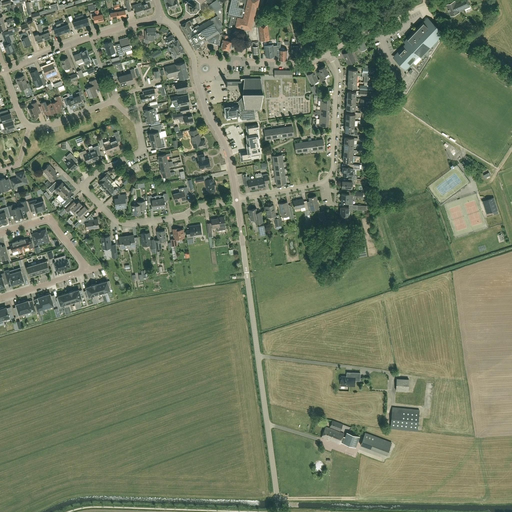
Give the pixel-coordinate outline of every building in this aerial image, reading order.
[(164,0),(167,9),(173,8),(179,6),(177,0),(164,0)] [(216,0),(208,5),(211,10),(213,11),(214,11),(221,7),(216,0)] [(258,7),(259,0),(231,0),(228,16),(231,17),(229,27),(242,30),(242,27),(251,29),(256,6),(258,7)] [(451,16),(465,9),(466,13),(472,10),(471,7),(467,0),(456,0),(446,5),(451,16)] [(120,8),(119,4),(118,1),(116,2),(116,4),(117,8),(118,11),(119,17),(126,15),(125,10),(122,10),(121,8),(120,8)] [(142,5),(141,3),(141,2),(132,6),(133,10),(135,9),(136,12),(135,13),(135,15),(137,15),(138,16),(145,13),(142,5)] [(142,5),(145,13),(152,11),(149,2),(142,5),(141,3),(142,5)] [(93,3),(88,3),(89,11),(96,10),(95,4),(93,5),(93,3)] [(95,11),(95,15),(93,16),(94,22),(103,20),(102,14),(99,15),(98,10),(95,11)] [(191,27),(193,26),(190,20),(186,22),(181,25),(196,49),(200,46),(199,45),(207,40),(209,42),(214,43),(217,43),(217,45),(217,44),(219,45),(221,37),(220,37),(220,35),(219,33),(222,31),(220,27),(223,26),(217,16),(210,19),(199,26),(198,25),(192,29),(191,27)] [(415,58),(421,53),(423,55),(434,44),(444,33),(427,18),(418,28),(407,39),(409,41),(394,56),(400,62),(399,63),(400,64),(401,62),(407,68),(413,62),(412,62),(415,58)] [(4,22),(0,23),(0,30),(6,29),(5,25),(8,25),(7,23),(14,21),(11,22),(10,19),(6,20),(7,22),(7,21),(6,22),(4,22)] [(59,21),(55,23),(57,29),(54,30),(56,35),(63,32),(61,27),(60,24),(59,21)] [(61,27),(63,32),(70,30),(68,24),(61,27)] [(267,45),(266,41),(269,40),(267,25),(259,27),(261,41),(264,41),(264,46),(266,57),(274,56),(274,57),(277,58),(277,54),(277,47),(277,45),(273,46),(273,44),(267,45)] [(469,32),(466,30),(460,26),(457,30),(463,34),(466,36),(469,32)] [(147,28),(147,30),(145,30),(145,39),(144,39),(144,42),(145,43),(148,43),(149,42),(149,40),(154,40),(158,33),(156,33),(156,27),(147,28)] [(253,42),(259,42),(257,27),(255,28),(256,39),(249,40),(250,45),(253,45),(253,42)] [(44,30),(45,33),(42,34),(44,40),(51,37),(49,32),(48,29),(44,30)] [(6,36),(3,37),(6,44),(4,45),(7,54),(14,52),(10,43),(9,39),(11,38),(9,35),(9,34),(9,32),(8,31),(5,32),(6,36)] [(23,32),(19,34),(21,38),(25,48),(31,45),(28,36),(25,37),(23,32)] [(42,34),(39,35),(38,33),(34,35),(35,37),(37,43),(44,40),(42,34)] [(168,45),(176,40),(172,34),(164,40),(168,45)] [(224,35),(221,48),(229,50),(231,41),(232,38),(227,37),(227,35),(224,35)] [(121,46),(116,47),(119,56),(124,55),(123,52),(132,50),(128,37),(119,40),(121,46)] [(177,39),(176,40),(168,45),(169,47),(170,49),(173,47),(174,47),(177,51),(182,47),(177,39)] [(277,41),(277,45),(277,47),(277,54),(277,58),(279,58),(279,60),(287,60),(287,50),(280,50),(281,41),(277,41)] [(363,41),(357,43),(360,50),(366,47),(363,41)] [(112,42),(104,44),(108,55),(115,53),(112,42)] [(169,47),(166,49),(168,52),(171,51),(172,53),(170,54),(173,59),(175,58),(185,52),(182,47),(177,51),(174,47),(173,47),(170,49),(169,47)] [(83,61),(85,66),(91,63),(86,50),(80,53),(83,61)] [(351,50),(343,54),(347,64),(355,61),(351,50)] [(83,61),(80,53),(74,55),(77,64),(83,61)] [(71,67),(67,58),(61,60),(64,69),(65,69),(71,67)] [(182,70),(187,69),(185,62),(165,67),(167,74),(176,71),(176,72),(178,72),(178,71),(182,70)] [(43,68),(44,72),(42,73),(44,78),(49,76),(48,74),(52,73),(53,74),(55,73),(56,72),(55,71),(56,71),(53,64),(43,68)] [(325,66),(319,69),(320,71),(317,72),(321,81),(326,78),(325,75),(328,73),(325,66)] [(363,67),(363,69),(362,73),(364,73),(364,76),(367,76),(368,73),(368,72),(370,72),(370,68),(363,67)] [(125,75),(128,84),(134,82),(132,76),(135,75),(134,69),(130,70),(131,73),(125,75)] [(188,76),(187,69),(182,70),(178,71),(178,72),(176,72),(176,71),(167,74),(167,77),(178,75),(179,79),(188,76)] [(44,78),(41,79),(37,70),(34,71),(34,70),(33,70),(31,71),(31,72),(30,73),(36,87),(42,84),(43,86),(47,84),(44,78)] [(282,78),(282,77),(292,77),(292,70),(274,70),(274,77),(278,77),(278,78),(282,78)] [(314,71),(307,74),(312,83),(318,80),(314,71)] [(72,75),(70,76),(71,78),(68,79),(69,82),(78,78),(76,73),(72,75)] [(29,82),(27,83),(23,75),(16,78),(21,89),(27,87),(28,91),(25,92),(27,96),(31,95),(32,97),(34,96),(29,82)] [(128,84),(125,75),(119,77),(121,86),(128,84)] [(261,79),(241,79),(241,85),(244,85),(242,90),(243,97),(242,98),(238,102),(239,105),(239,116),(242,115),(242,119),(254,118),(254,113),(255,113),(254,111),(258,111),(258,108),(261,108),(262,97),(263,90),(261,79)] [(91,86),(86,89),(89,98),(97,95),(94,87),(97,85),(95,80),(90,82),(91,86)] [(177,94),(182,93),(181,90),(188,88),(189,87),(188,85),(187,84),(186,81),(175,84),(177,94)] [(145,94),(141,94),(142,102),(146,101),(147,101),(148,101),(149,100),(152,100),(151,96),(155,95),(154,89),(144,91),(145,94)] [(73,97),(77,106),(83,104),(81,98),(84,97),(81,91),(76,93),(77,96),(73,97)] [(178,96),(171,97),(172,102),(174,102),(179,101),(180,106),(190,104),(188,95),(178,97),(178,96)] [(51,103),(55,113),(61,110),(59,106),(62,104),(59,96),(54,98),(56,101),(51,103)] [(77,106),(73,97),(69,99),(68,96),(63,98),(65,104),(69,103),(71,108),(77,106)] [(320,106),(330,106),(330,99),(321,99),(321,98),(318,98),(318,101),(320,101),(320,106)] [(40,103),(41,106),(39,106),(41,111),(43,110),(44,112),(46,111),(48,115),(54,112),(54,113),(55,113),(51,103),(47,105),(45,101),(40,103)] [(36,109),(39,108),(37,102),(32,104),(33,107),(28,109),(32,119),(39,116),(36,109)] [(150,109),(144,110),(146,116),(155,114),(154,108),(158,107),(158,104),(149,105),(150,109)] [(239,116),(239,105),(225,107),(226,117),(239,116)] [(4,111),(0,111),(0,119),(2,119),(3,123),(13,120),(10,113),(5,114),(4,111)] [(155,114),(146,116),(147,123),(153,122),(154,125),(160,124),(160,120),(156,121),(155,114)] [(184,117),(179,118),(180,122),(185,121),(186,124),(194,123),(192,115),(184,117)] [(5,129),(3,129),(4,134),(11,131),(14,130),(11,131),(10,128),(11,127),(13,127),(15,126),(13,120),(3,123),(5,129)] [(161,131),(160,128),(162,128),(161,124),(154,126),(155,132),(149,133),(151,140),(160,138),(163,137),(161,131)] [(247,151),(240,152),(240,154),(242,154),(242,157),(240,157),(241,161),(251,159),(259,158),(259,153),(260,153),(260,149),(258,150),(257,142),(258,141),(257,133),(258,133),(257,128),(258,128),(258,124),(246,126),(246,130),(249,130),(249,132),(247,132),(247,134),(246,134),(246,136),(248,136),(249,139),(247,139),(247,142),(246,143),(247,151)] [(285,127),(287,137),(294,136),(292,126),(285,127)] [(354,126),(345,126),(345,132),(351,132),(351,135),(357,135),(357,130),(354,130),(354,126)] [(285,127),(278,128),(280,138),(287,137),(285,127)] [(278,128),(271,129),(273,139),(280,138),(278,128)] [(273,139),(271,129),(264,130),(265,140),(273,139)] [(190,135),(191,135),(194,148),(200,146),(201,148),(206,147),(205,140),(200,141),(199,139),(200,139),(199,134),(198,135),(197,130),(189,132),(190,135)] [(114,133),(114,135),(116,139),(110,141),(113,151),(120,149),(117,142),(120,141),(121,140),(118,131),(114,133)] [(113,151),(110,141),(103,144),(101,138),(98,139),(101,146),(104,145),(107,154),(113,151)] [(161,144),(160,138),(151,140),(152,146),(158,145),(159,148),(165,147),(165,143),(161,144)] [(323,139),(315,140),(317,150),(324,149),(323,139)] [(317,150),(315,140),(309,141),(310,151),(317,150)] [(309,141),(302,142),(303,152),(310,151),(309,141)] [(303,152),(302,142),(295,143),(296,153),(303,152)] [(90,152),(93,161),(99,159),(97,153),(100,152),(98,145),(89,149),(90,152)] [(93,161),(90,152),(87,153),(86,151),(85,150),(78,153),(81,159),(85,158),(87,163),(93,161)] [(70,153),(66,157),(69,161),(65,164),(72,171),(77,166),(73,161),(76,159),(70,153)] [(166,154),(158,156),(159,159),(157,160),(158,162),(167,159),(166,156),(171,155),(170,153),(166,154)] [(199,160),(198,160),(199,168),(210,165),(209,158),(205,159),(204,154),(198,155),(199,160)] [(273,164),(283,162),(282,155),(272,156),(273,164)] [(283,162),(273,164),(274,171),(284,169),(283,162)] [(172,164),(160,166),(161,169),(160,170),(160,172),(170,170),(169,167),(173,166),(172,164)] [(343,167),(342,175),(353,175),(353,169),(355,169),(356,168),(359,169),(360,164),(347,164),(347,167),(343,167)] [(49,165),(43,171),(50,178),(49,179),(52,182),(57,177),(54,174),(56,172),(49,165)] [(285,176),(284,169),(274,171),(275,178),(285,176)] [(23,172),(16,174),(18,178),(16,178),(15,178),(11,180),(13,187),(27,183),(25,173),(23,172)] [(100,176),(102,178),(104,181),(99,185),(103,190),(113,181),(107,174),(106,172),(100,176)] [(258,188),(256,179),(250,180),(250,177),(246,178),(246,174),(242,175),(244,181),(248,180),(250,190),(252,189),(253,190),(254,190),(255,189),(258,188)] [(262,177),(256,179),(258,188),(260,188),(261,188),(263,188),(263,187),(265,187),(264,180),(268,179),(267,174),(261,175),(262,177)] [(285,176),(275,178),(276,185),(286,183),(285,176)] [(0,177),(0,183),(2,191),(11,188),(9,179),(5,180),(5,178),(2,179),(0,178),(0,177)] [(207,193),(215,191),(213,179),(205,180),(207,193)] [(113,181),(103,190),(108,195),(112,191),(115,194),(120,189),(115,184),(114,181),(113,181)] [(57,197),(67,188),(62,183),(57,187),(54,184),(48,189),(52,193),(55,190),(60,195),(57,197)] [(173,194),(175,202),(181,200),(181,201),(186,200),(185,194),(189,193),(187,187),(179,189),(180,192),(173,194)] [(67,188),(57,197),(62,201),(61,203),(65,207),(69,202),(70,201),(67,197),(72,193),(67,188)] [(340,197),(340,201),(341,201),(345,202),(345,204),(344,204),(353,204),(352,204),(352,198),(353,198),(353,195),(357,195),(357,197),(362,198),(362,197),(362,192),(351,192),(351,194),(349,194),(345,194),(346,193),(345,193),(345,194),(341,193),(341,197),(340,197)] [(159,195),(157,195),(159,208),(165,207),(164,201),(169,200),(167,193),(163,194),(163,195),(162,196),(161,195),(159,195)] [(126,194),(119,195),(120,198),(115,199),(116,209),(126,208),(125,201),(127,201),(126,194)] [(153,197),(151,196),(151,195),(148,196),(148,203),(152,202),(153,209),(159,208),(157,195),(156,195),(154,196),(153,197)] [(309,201),(307,202),(307,206),(308,210),(308,211),(311,210),(319,209),(316,196),(309,198),(309,201)] [(498,213),(497,210),(493,198),(486,200),(490,212),(493,211),(494,215),(498,213)] [(303,199),(293,201),(294,205),(295,209),(304,207),(305,210),(308,210),(307,206),(307,202),(306,201),(303,202),(303,199)] [(69,202),(65,207),(64,208),(67,211),(68,212),(70,210),(74,214),(75,212),(76,212),(83,205),(78,200),(72,206),(69,202)] [(18,207),(21,217),(27,215),(25,210),(26,209),(28,208),(26,201),(20,203),(21,206),(18,207)] [(35,211),(36,213),(46,210),(43,201),(34,204),(33,201),(28,202),(31,212),(35,211)] [(139,205),(132,206),(133,215),(141,214),(140,209),(146,209),(145,201),(139,202),(139,205)] [(287,202),(279,204),(282,217),(289,216),(289,217),(289,218),(290,218),(293,217),(292,210),(289,210),(287,202)] [(13,205),(7,207),(9,214),(12,213),(13,214),(15,219),(21,217),(18,207),(14,208),(13,205)] [(83,205),(76,212),(79,215),(78,216),(77,219),(80,223),(85,218),(83,215),(88,210),(83,205)] [(273,205),(265,207),(267,217),(273,216),(276,216),(276,215),(273,205)] [(348,205),(348,207),(340,207),(340,215),(349,215),(349,211),(353,211),(353,209),(357,209),(357,205),(348,205)] [(2,211),(0,211),(0,217),(2,223),(8,221),(6,215),(9,214),(7,207),(2,208),(2,211)] [(256,208),(248,210),(251,220),(255,219),(256,224),(263,222),(260,212),(257,212),(256,208)] [(98,228),(97,219),(93,220),(93,218),(90,215),(82,222),(83,224),(86,223),(87,229),(98,228)] [(210,223),(207,223),(208,232),(207,232),(208,237),(212,237),(211,232),(211,228),(212,228),(216,227),(216,230),(217,230),(225,229),(225,228),(224,217),(219,217),(219,218),(211,219),(212,223),(210,223)] [(200,225),(189,226),(190,230),(186,231),(187,239),(193,238),(193,235),(202,234),(200,225)] [(171,246),(173,245),(175,245),(177,245),(176,239),(184,238),(183,229),(179,230),(179,228),(173,229),(174,239),(171,239),(171,246)] [(157,251),(156,248),(161,248),(160,241),(166,240),(165,230),(157,231),(158,240),(154,240),(156,248),(155,248),(156,252),(160,251),(157,251)] [(35,245),(45,242),(45,240),(46,238),(47,237),(45,231),(41,232),(37,233),(32,235),(35,245)] [(142,242),(143,245),(150,244),(150,248),(155,247),(153,239),(150,239),(149,232),(141,233),(142,238),(141,238),(142,242)] [(126,236),(128,248),(135,247),(133,235),(126,236)] [(112,252),(117,251),(116,244),(111,245),(110,236),(101,237),(103,249),(111,248),(112,252)] [(128,248),(126,236),(119,237),(120,249),(128,248)] [(22,240),(25,249),(29,247),(30,250),(34,249),(31,239),(28,240),(27,239),(22,240)] [(22,240),(15,242),(18,251),(25,249),(22,240)] [(18,251),(15,242),(15,243),(10,244),(11,248),(8,249),(10,256),(14,255),(13,252),(18,251)] [(1,244),(0,244),(0,254),(0,255),(2,260),(9,258),(5,245),(2,246),(1,244)] [(56,268),(57,271),(70,267),(69,263),(70,263),(68,259),(67,259),(67,258),(54,262),(54,263),(53,263),(55,268),(56,268)] [(15,272),(18,283),(20,282),(20,283),(24,282),(22,275),(26,274),(23,266),(19,268),(18,269),(18,271),(15,272)] [(18,283),(15,272),(11,273),(10,271),(9,271),(4,272),(7,280),(10,279),(12,286),(16,284),(16,283),(18,283)] [(107,281),(102,283),(105,295),(108,294),(107,291),(110,290),(111,289),(110,286),(109,286),(107,281)] [(96,284),(99,293),(102,292),(103,295),(105,295),(102,283),(97,284),(96,284)] [(96,284),(91,285),(95,298),(97,297),(96,294),(99,293),(96,284)] [(86,287),(87,290),(84,291),(86,297),(89,296),(89,297),(92,296),(93,299),(95,298),(91,285),(91,286),(86,287)] [(73,291),(77,303),(79,303),(78,300),(82,299),(79,290),(74,291),(73,291)] [(73,291),(68,292),(71,302),(74,301),(75,304),(77,303),(73,291)] [(46,295),(43,296),(47,307),(53,305),(54,306),(57,305),(55,298),(52,299),(50,294),(49,294),(48,293),(46,294),(46,295)] [(67,307),(63,294),(58,296),(60,305),(64,304),(65,307),(67,307)] [(47,307),(43,296),(42,296),(41,295),(39,296),(39,297),(38,297),(39,301),(38,302),(36,303),(38,310),(42,309),(41,309),(47,307)] [(30,305),(28,300),(25,301),(25,300),(22,301),(25,314),(31,312),(32,314),(36,313),(34,305),(31,305),(30,305)] [(25,314),(22,301),(18,302),(19,303),(16,304),(17,309),(17,310),(14,311),(16,317),(25,314)] [(0,307),(0,309),(3,320),(14,317),(12,310),(8,311),(6,307),(4,308),(3,307),(0,307)] [(360,379),(360,373),(347,372),(346,377),(341,376),(341,377),(340,377),(340,378),(339,381),(340,381),(341,381),(341,385),(355,386),(355,379),(360,379)] [(371,387),(385,388),(385,379),(375,379),(375,377),(372,377),(371,387)] [(396,389),(396,391),(408,391),(409,379),(396,378),(396,379),(396,389)] [(403,393),(394,393),(394,397),(403,397),(403,406),(411,406),(411,392),(403,392),(403,393)] [(419,410),(393,407),(390,428),(417,431),(419,410)] [(340,431),(343,424),(332,420),(330,427),(340,431)] [(359,437),(346,432),(345,436),(343,436),(344,433),(340,432),(326,426),(322,437),(328,439),(340,444),(341,442),(356,447),(360,437),(359,437)] [(387,455),(392,442),(365,432),(360,445),(387,455)] [(341,489),(345,453),(332,451),(328,488),(341,489)]
